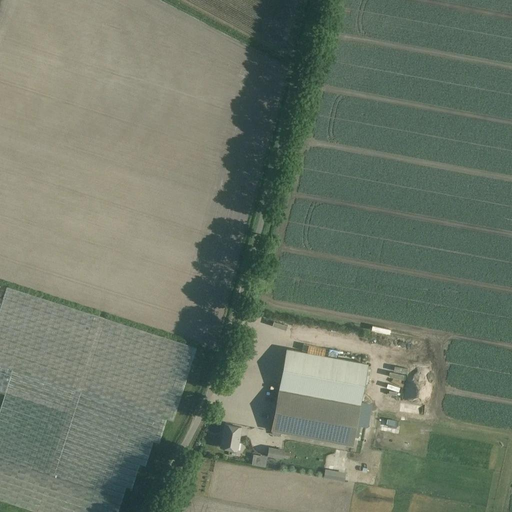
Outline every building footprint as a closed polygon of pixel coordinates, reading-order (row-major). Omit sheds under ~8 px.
[(0,309),(0,391),(5,393),(0,408),(0,499),(39,511),(111,511),(113,509),(118,511),(126,486),(132,488),(140,464),(146,466),(153,441),(159,443),(167,419),(172,421),(196,347),(187,344),(7,287),(0,309)] [(400,344),(399,350),(418,353),(419,348),(400,344)] [(352,445),(367,364),(288,349),(272,430),(352,445)] [(397,374),(395,378),(407,383),(409,378),(397,374)] [(393,389),(390,395),(403,400),(405,394),(393,389)] [(390,408),(388,412),(401,416),(402,411),(390,408)] [(241,427),(225,424),(221,447),(237,450),(241,427)] [(269,448),(268,456),(283,458),(284,452),(284,450),(269,448)] [(257,454),(256,462),(267,462),(267,454),(257,454)] [(346,469),(334,467),(332,478),(344,480),(346,469)]
